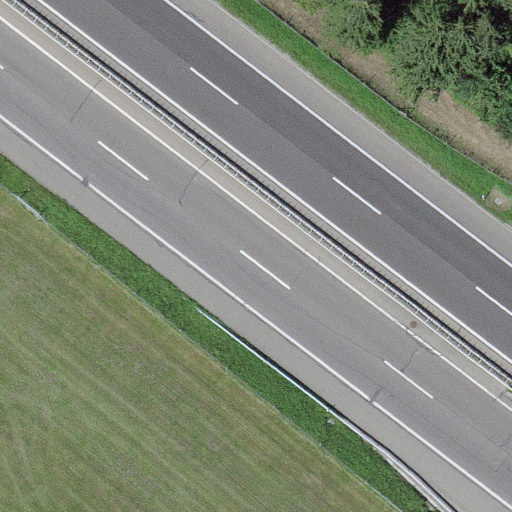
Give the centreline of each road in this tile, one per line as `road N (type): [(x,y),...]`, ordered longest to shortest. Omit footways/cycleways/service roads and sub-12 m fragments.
road 1 (motorway): [(0,67),(511,460)]
road 2 (motorway): [(511,315),(98,0)]
